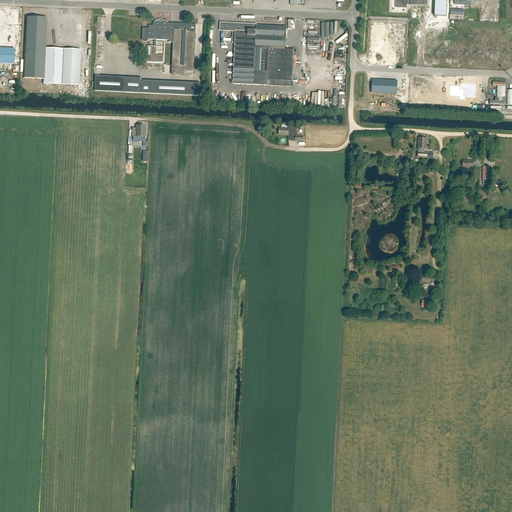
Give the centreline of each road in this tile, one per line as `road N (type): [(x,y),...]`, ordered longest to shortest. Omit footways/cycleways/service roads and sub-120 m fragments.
road 1 (track): [(353,128),(338,149),(275,147),(236,125),(0,113)]
road 2 (unclassified): [(355,16),(0,0)]
road 3 (track): [(439,133),(432,313),(414,314),(399,287)]
road 4 (track): [(511,136),(353,128),(352,67)]
road 5 (unclassified): [(511,72),(352,67),(355,16)]
road 6 (unknown): [(351,105),(511,112)]
